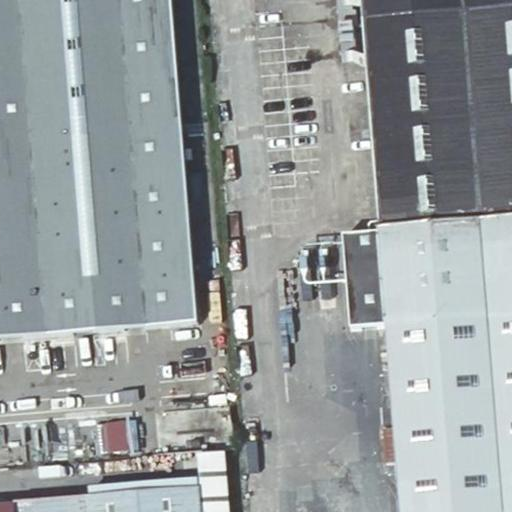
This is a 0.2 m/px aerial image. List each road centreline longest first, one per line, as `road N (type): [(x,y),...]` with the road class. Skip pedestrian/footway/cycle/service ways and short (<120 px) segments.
road 1 (unknown): [(258,263),(305,267),(316,277),(338,371),(377,468),(383,511)]
road 2 (unknown): [(0,409),(183,393)]
